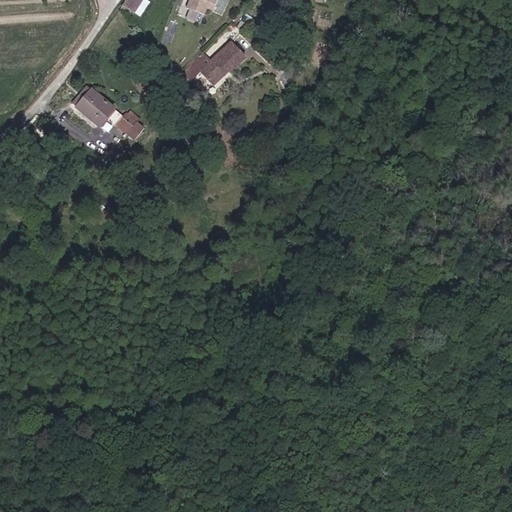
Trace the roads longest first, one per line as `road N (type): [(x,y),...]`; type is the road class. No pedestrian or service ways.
road 1 (unclassified): [(305,0),(249,350),(266,368),(414,337),(426,352),(412,372),(413,511)]
road 2 (unclassified): [(39,103),(117,0)]
